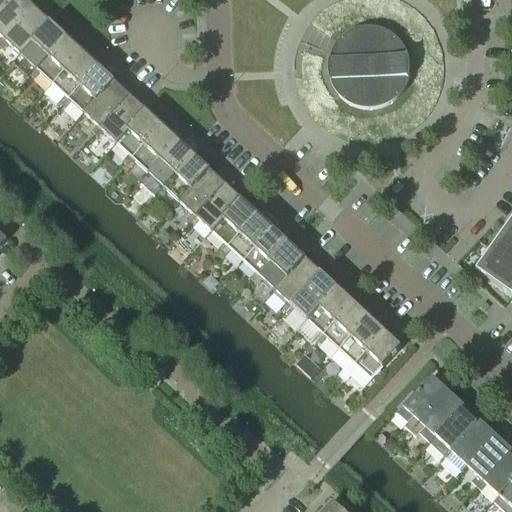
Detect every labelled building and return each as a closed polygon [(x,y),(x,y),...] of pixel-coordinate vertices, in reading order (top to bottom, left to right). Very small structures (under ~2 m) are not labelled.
[(0,47),(35,11),(23,0),(14,0),(0,15),(0,38),(1,40),(0,40),(0,47)] [(0,0),(0,15),(14,0),(0,0)] [(20,58),(51,25),(35,11),(0,47),(0,49),(3,52),(8,46),(20,58)] [(31,78),(66,40),(51,25),(20,58),(33,69),(27,75),(31,78)] [(408,59),(405,53),(401,46),(396,40),(389,35),(381,32),(373,30),(365,30),(357,32),(349,35),(342,39),(336,46),(338,61),(329,60),(328,65),(328,70),(328,75),(329,80),(330,84),(339,83),(338,98),(345,104),(352,108),(360,111),(368,111),(376,111),(384,108),(391,104),(398,99),(403,93),(407,85),(409,79),(409,72),(409,66),(408,59)] [(52,87),(82,55),(66,40),(31,78),(35,81),(40,76),(52,87)] [(63,107),(98,69),(82,55),(52,87),(64,98),(59,104),(63,107)] [(84,117),(114,84),(98,69),(63,107),(66,111),(71,105),(84,117)] [(94,137),(129,98),(114,84),(84,117),(96,128),(91,134),(94,137)] [(116,146),(146,114),(129,98),(94,137),(98,140),(103,135),(116,146)] [(126,166),(162,128),(146,114),(116,146),(128,158),(123,163),(126,166)] [(148,176),(178,143),(162,128),(126,166),(130,170),(135,164),(148,176)] [(159,196),(194,158),(178,143),(148,176),(160,187),(155,192),(159,196)] [(179,205),(209,172),(194,158),(159,196),(162,199),(167,194),(179,205)] [(191,226),(226,188),(209,172),(179,205),(192,216),(186,222),(191,226)] [(211,235),(241,202),(226,188),(191,226),(194,229),(199,223),(211,235)] [(222,255),(257,217),(241,202),(211,235),(223,246),(218,252),(222,255)] [(243,264),(273,231),(257,217),(222,255),(225,258),(231,253),(243,264)] [(511,225),(499,244),(504,248),(491,266),(486,262),(476,276),(511,301),(511,225)] [(254,285),(289,246),(273,231),(243,264),(255,275),(250,281),(254,285)] [(275,293),(305,261),(289,246),(254,285),(257,288),(262,282),(275,293)] [(285,314),(321,276),(305,261),(275,293),(287,305),(282,310),(285,314)] [(307,323),(337,291),(321,276),(285,314),(289,317),(294,312),(307,323)] [(318,344),(353,306),(337,291),(307,323),(319,335),(314,340),(318,344)] [(338,353),(369,320),(353,306),(318,344),(321,347),(326,341),(338,353)] [(349,373),(384,335),(369,320),(338,353),(351,364),(345,369),(349,373)] [(371,383),(401,350),(384,335),(349,373),(353,376),(358,371),(371,383)] [(410,436),(448,394),(432,379),(397,416),(407,426),(404,430),(410,436)] [(429,446),(464,409),(448,394),(410,436),(416,441),(419,437),(429,446)] [(445,461),(480,423),(464,409),(429,446),(439,455),(445,461)] [(467,469),(496,438),(480,423),(445,461),(461,476),(467,469)] [(477,491),(511,453),(496,438),(467,469),(477,479),(471,485),(477,491)] [(498,499),(511,483),(511,453),(477,491),(483,496),(489,490),(498,499)] [(493,505),(500,511),(511,511),(511,483),(498,499),(499,499),(493,505)]
